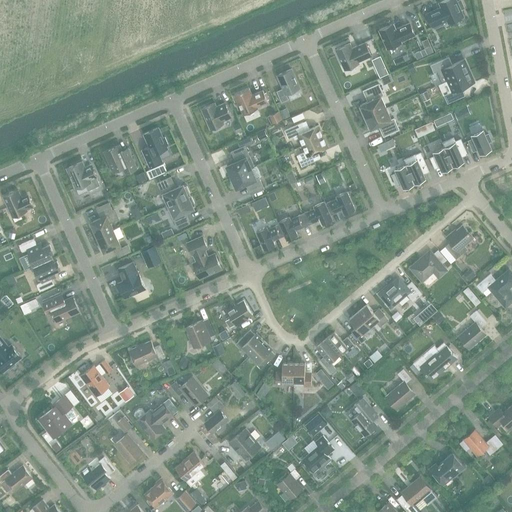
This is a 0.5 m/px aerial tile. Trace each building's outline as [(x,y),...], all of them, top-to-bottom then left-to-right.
[(438,9),(427,14),(433,27),(434,26),(434,28),(443,24),(442,23),(447,20),(448,23),(463,16),(460,9),(464,8),(460,0),(459,0),(457,1),(456,0),(445,0),(439,3),(442,8),(438,10),(438,9)] [(379,30),(387,48),(401,41),(415,35),(409,22),(396,29),(393,23),(379,30)] [(421,54),(438,45),(432,32),(414,41),(421,54)] [(480,44),(478,37),(467,41),(469,48),(480,44)] [(350,42),(335,49),(344,69),(359,63),(358,61),(371,55),(365,42),(352,48),(350,42)] [(444,59),(430,65),(434,73),(437,72),(442,83),(446,80),(469,70),(464,59),(448,66),(444,59)] [(277,91),(281,102),(288,99),(286,94),(300,87),(292,68),(277,75),(283,88),(277,91)] [(451,91),(444,95),(447,103),(461,97),(458,89),(474,82),(469,70),(446,80),(451,91)] [(361,106),(359,107),(364,117),(388,107),(383,95),(385,94),(380,82),(363,90),(368,101),(360,105),(361,106)] [(263,90),(252,94),(249,87),(234,94),(243,115),(258,108),(258,107),(268,102),(263,90)] [(223,120),(231,117),(225,102),(216,106),(215,102),(201,108),(210,129),(224,123),(223,120)] [(388,107),(364,117),(368,128),(370,127),(371,129),(379,125),(383,136),(401,128),(396,117),(393,118),(388,107)] [(273,114),(276,121),(282,119),(278,112),(273,114)] [(303,145),(323,136),(318,125),(306,130),(302,122),(284,130),(288,138),(293,136),(295,139),(299,137),(303,145)] [(164,137),(163,138),(158,127),(144,134),(149,146),(142,149),(149,166),(161,160),(158,152),(167,148),(166,145),(168,144),(164,137)] [(472,134),(473,138),(468,140),(473,152),(478,149),(480,153),(491,148),(489,142),(492,141),(488,133),(486,135),(483,129),(472,134)] [(323,136),(303,145),(305,151),(296,155),(301,166),(316,160),(314,153),(328,147),(323,136)] [(453,137),(442,142),(444,146),(453,165),(464,160),(462,156),(468,154),(461,138),(455,141),(453,137)] [(128,148),(122,150),(119,145),(104,151),(113,171),(122,167),(125,173),(137,168),(128,148)] [(230,177),(251,168),(247,157),(250,156),(245,145),(231,151),(236,162),(227,166),(229,170),(227,170),(230,177)] [(435,155),(429,157),(435,169),(440,166),(442,170),(453,165),(444,146),(433,151),(435,155)] [(415,154),(404,159),(406,163),(414,182),(425,177),(424,173),(429,171),(423,155),(421,151),(415,154)] [(91,165),(85,167),(82,161),(67,168),(76,188),(84,184),(87,191),(100,185),(91,165)] [(397,172),(391,174),(396,186),(402,183),(403,187),(414,182),(406,163),(395,168),(397,172)] [(251,168),(230,177),(233,184),(235,183),(236,187),(246,183),(250,194),(264,188),(259,177),(261,177),(256,166),(251,168)] [(296,176),(298,185),(319,178),(317,170),(296,176)] [(169,177),(157,182),(162,194),(163,193),(168,205),(191,195),(186,185),(184,185),(183,184),(174,188),(169,177)] [(28,194),(21,197),(18,190),(13,192),(12,191),(8,193),(8,194),(3,196),(13,217),(27,210),(27,209),(33,206),(28,194)] [(325,203),(330,214),(342,209),(344,214),(355,209),(347,191),(336,196),(337,198),(325,203)] [(271,194),(242,200),(245,213),(256,211),(254,206),(273,202),(271,194)] [(191,195),(168,205),(173,216),(172,217),(178,228),(190,223),(185,212),(194,208),(193,206),(195,205),(191,195)] [(303,213),(307,224),(320,219),(322,224),(332,219),(330,214),(325,203),(324,201),(314,206),(315,208),(303,213)] [(96,237),(113,229),(107,215),(113,213),(109,203),(97,208),(101,217),(91,222),(94,228),(92,229),(96,237)] [(137,205),(130,207),(135,219),(142,216),(137,205)] [(295,230),(307,224),(303,213),(290,219),(289,216),(279,221),(280,224),(285,234),(287,239),(297,235),(295,230)] [(40,227),(37,221),(30,224),(33,230),(40,227)] [(273,240),(285,234),(280,224),(268,229),(267,226),(256,231),(264,249),(275,245),(273,240)] [(464,245),(473,237),(462,224),(453,232),(452,231),(446,237),(450,242),(445,246),(456,259),(467,249),(464,245)] [(113,229),(96,237),(99,245),(101,244),(104,251),(114,246),(118,256),(130,251),(128,245),(121,248),(113,229)] [(215,253),(208,256),(204,249),(207,248),(202,236),(187,242),(192,254),(194,254),(197,261),(193,263),(200,278),(221,268),(215,253)] [(34,266),(53,257),(51,253),(53,252),(50,244),(42,247),(40,243),(37,244),(34,238),(19,244),(22,251),(28,249),(29,253),(28,253),(34,266)] [(154,245),(141,251),(148,266),(161,260),(154,245)] [(433,271),(438,277),(447,270),(430,250),(410,267),(422,281),(433,271)] [(53,257),(34,266),(39,278),(40,277),(42,281),(37,284),(40,291),(54,284),(52,278),(55,276),(53,272),(61,268),(57,260),(55,261),(53,257)] [(139,274),(138,274),(133,262),(118,268),(124,280),(118,283),(125,297),(145,288),(139,274)] [(511,300),(511,293),(508,288),(511,284),(511,272),(509,269),(494,282),(488,275),(476,285),(482,292),(488,287),(505,307),(511,300)] [(411,282),(406,286),(399,277),(379,294),(391,307),(407,293),(413,300),(421,293),(411,282)] [(463,290),(475,305),(480,301),(468,286),(463,290)] [(175,306),(187,301),(183,291),(171,296),(175,306)] [(73,296),(64,300),(61,294),(43,302),(49,314),(53,312),(57,321),(80,311),(73,296)] [(38,305),(35,298),(27,302),(30,309),(38,305)] [(236,325),(252,315),(243,300),(235,305),(233,303),(225,308),(236,325)] [(358,311),(371,326),(376,322),(380,327),(389,319),(379,308),(374,312),(367,304),(358,311)] [(458,336),(468,348),(486,333),(481,327),(487,322),(476,310),(470,315),(475,322),(458,336)] [(362,333),(371,326),(358,311),(349,318),(356,327),(352,331),(361,342),(366,338),(362,333)] [(399,316),(404,322),(410,316),(405,311),(399,316)] [(209,336),(215,334),(208,318),(202,320),(186,327),(190,335),(189,335),(191,340),(194,347),(211,339),(209,336)] [(218,333),(222,338),(228,334),(224,329),(218,333)] [(250,354),(264,340),(259,336),(258,337),(250,329),(236,343),(241,349),(243,347),(250,354)] [(334,331),(325,338),(339,354),(343,350),(346,353),(350,358),(359,351),(355,346),(347,336),(342,340),(334,331)] [(12,344),(9,346),(0,335),(0,367),(3,372),(9,367),(10,369),(16,364),(15,363),(22,357),(12,344)] [(330,361),(339,354),(325,338),(317,346),(325,355),(320,359),(332,373),(337,369),(330,361)] [(159,345),(154,347),(151,340),(129,350),(136,365),(157,355),(159,360),(165,357),(159,345)] [(264,340),(250,354),(258,361),(256,363),(261,368),(275,354),(267,346),(268,345),(264,340)] [(422,356),(414,363),(419,369),(421,367),(431,378),(444,367),(445,368),(457,358),(446,345),(443,342),(436,347),(440,351),(435,355),(434,354),(427,361),(422,356)] [(381,344),(366,355),(371,362),(386,351),(381,344)] [(190,360),(182,356),(177,365),(185,369),(190,360)] [(107,373),(112,369),(105,359),(95,367),(94,365),(81,375),(96,395),(109,385),(101,375),(106,371),(107,373)] [(293,385),(294,363),(282,363),(282,371),(276,371),(276,385),(283,386),(283,385),(293,385)] [(294,363),(293,385),(294,385),(294,384),(304,384),(304,386),(311,386),(311,372),(305,372),(305,363),(294,363)] [(386,396),(397,408),(415,393),(406,383),(411,378),(403,369),(398,373),(404,381),(386,396)] [(195,405),(208,394),(192,376),(180,387),(176,381),(171,385),(179,395),(183,391),(195,405)] [(120,393),(126,400),(133,394),(127,387),(120,393)] [(70,411),(65,414),(64,412),(73,405),(65,395),(57,400),(58,401),(53,406),(54,407),(39,419),(53,438),(72,423),(71,422),(76,418),(76,416),(73,411),(70,411)] [(360,412),(351,419),(365,435),(377,425),(372,419),(378,414),(371,407),(363,397),(354,405),(360,412)] [(205,422),(213,432),(228,419),(220,410),(225,406),(219,400),(210,407),(215,414),(205,422)] [(166,420),(173,414),(164,402),(152,411),(150,409),(145,413),(141,409),(139,409),(135,412),(134,415),(138,419),(137,420),(152,439),(165,428),(160,421),(164,418),(166,420)] [(510,428),(511,425),(511,405),(503,413),(499,408),(490,416),(497,424),(503,420),(510,428)] [(110,412),(114,420),(120,417),(117,409),(110,412)] [(327,424),(318,413),(305,424),(314,434),(327,424)] [(117,422),(125,431),(131,426),(123,416),(117,422)] [(236,447),(246,459),(261,446),(246,427),(229,442),(234,448),(236,447)] [(490,438),(486,442),(475,429),(460,442),(466,450),(470,447),(477,455),(485,448),(490,454),(498,447),(490,438)] [(115,444),(130,462),(142,451),(127,433),(115,444)] [(310,453),(303,459),(313,471),(319,466),(318,466),(321,464),(323,466),(331,459),(327,454),(334,448),(323,435),(316,441),(319,445),(310,453)] [(282,452),(286,444),(280,440),(275,448),(282,452)] [(57,444),(53,447),(56,452),(61,448),(57,444)] [(176,468),(191,485),(204,474),(200,469),(205,464),(195,452),(176,468)] [(443,484),(465,467),(453,452),(438,465),(436,463),(430,468),(443,484)] [(111,478),(108,475),(115,469),(104,456),(99,461),(101,463),(92,470),(89,466),(80,473),(89,484),(91,482),(97,489),(111,478)] [(15,491),(33,477),(23,465),(12,473),(8,469),(0,475),(0,480),(1,482),(6,479),(15,491)] [(278,483),(291,498),(302,488),(289,473),(278,483)] [(397,498),(396,498),(407,511),(419,511),(413,503),(421,497),(422,498),(427,505),(437,497),(432,490),(421,477),(410,487),(409,485),(401,492),(403,494),(397,498)] [(145,494),(156,506),(173,492),(162,479),(145,494)] [(198,482),(192,486),(202,498),(208,493),(198,482)] [(243,482),(236,484),(238,490),(245,488),(244,486),(243,482)] [(176,498),(186,510),(195,503),(185,490),(176,498)] [(60,511),(54,504),(49,508),(43,499),(33,507),(30,510),(31,511),(60,511)] [(195,511),(208,511),(213,503),(207,500),(205,504),(199,501),(194,510),(196,511),(195,511)] [(263,511),(266,510),(258,501),(250,508),(248,506),(240,511),(263,511)] [(396,511),(388,502),(382,507),(386,511),(396,511)]
